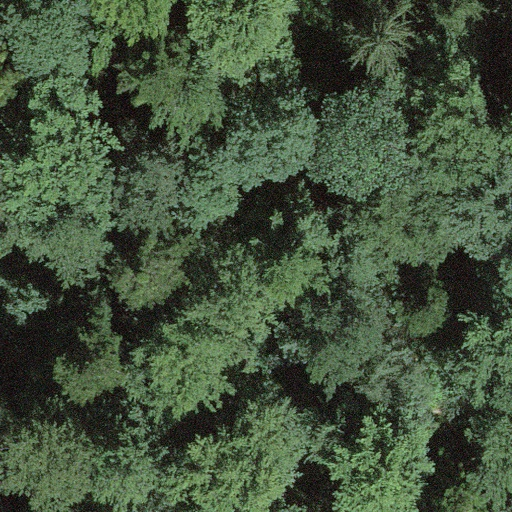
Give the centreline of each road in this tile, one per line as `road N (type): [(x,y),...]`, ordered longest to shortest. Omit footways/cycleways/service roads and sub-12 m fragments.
road 1 (track): [(0,334),(101,247),(433,0)]
road 2 (track): [(204,511),(511,393)]
